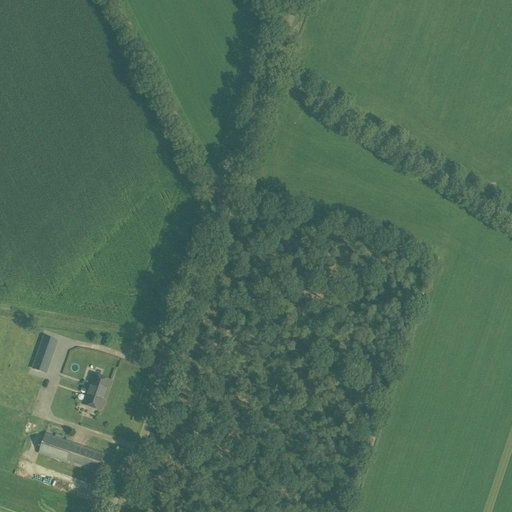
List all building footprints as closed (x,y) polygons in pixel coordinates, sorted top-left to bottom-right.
[(253,215),(256,216),(262,218),(264,210),(255,208),(253,215)] [(43,337),(32,368),(39,371),(50,339),(43,337)] [(93,375),(88,390),(83,405),(101,411),(111,382),(93,375)] [(97,474),(104,455),(45,434),(39,453),(97,474)] [(71,496),(83,496),(83,489),(79,488),(80,481),(72,481),(71,496)]
